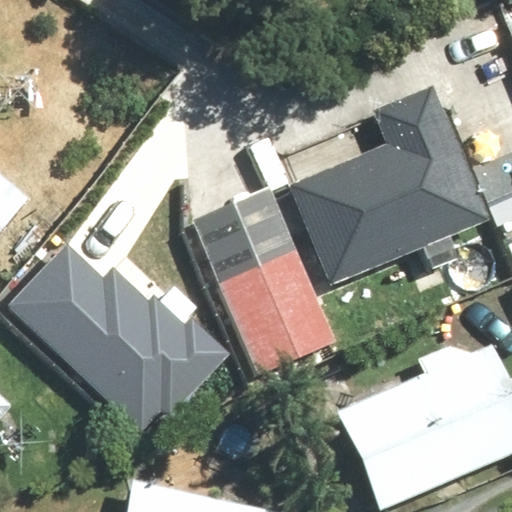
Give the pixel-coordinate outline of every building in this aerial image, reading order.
[(511,15),(493,24),(511,68),(511,15)] [(371,151),(274,190),(316,294),(479,229),(422,88),(356,115),(371,151)] [(0,227),(23,198),(0,179),(0,227)] [(253,193),(184,225),(256,376),(325,343),(253,193)] [(61,241),(6,299),(135,422),(159,397),(166,404),(224,342),(185,305),(177,313),(148,285),(137,296),(101,263),(93,272),(61,241)] [(511,429),(478,349),(320,414),(361,511),(373,511),(511,454),(511,429)] [(248,511),(121,483),(114,511),(248,511)]
